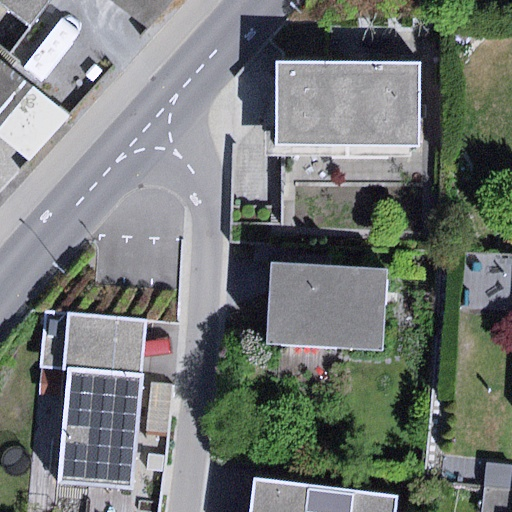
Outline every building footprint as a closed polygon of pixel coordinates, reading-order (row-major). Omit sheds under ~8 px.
[(0,0),(0,4),(31,27),(51,0),(0,0)] [(173,0),(111,0),(147,27),(173,0)] [(0,125),(29,87),(0,62),(0,125)] [(419,64),(277,64),(277,147),(283,147),(419,147),(419,64)] [(68,116),(29,87),(0,125),(0,137),(30,163),(68,116)] [(388,271),(271,262),(265,345),(382,353),(388,271)] [(68,369),(144,376),(149,323),(49,313),(43,366),(68,369)] [(144,376),(68,369),(58,484),(133,491),(144,376)] [(63,373),(41,371),(40,393),(61,395),(63,373)] [(395,511),(397,498),(254,480),(250,511),(395,511)]
